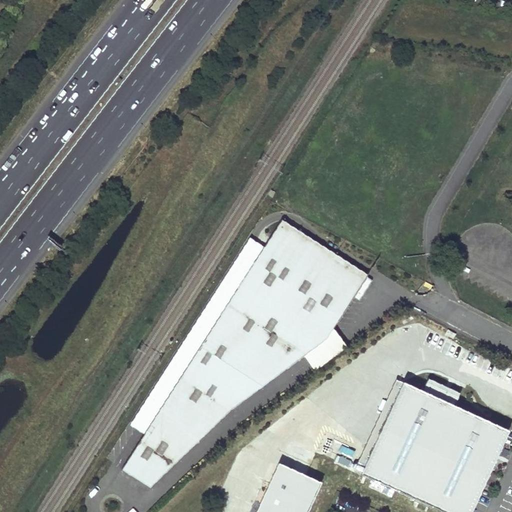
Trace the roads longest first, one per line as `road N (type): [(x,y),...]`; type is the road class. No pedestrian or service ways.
road 1 (motorway): [(0,269),(209,0)]
road 2 (motorway): [(153,0),(0,200)]
